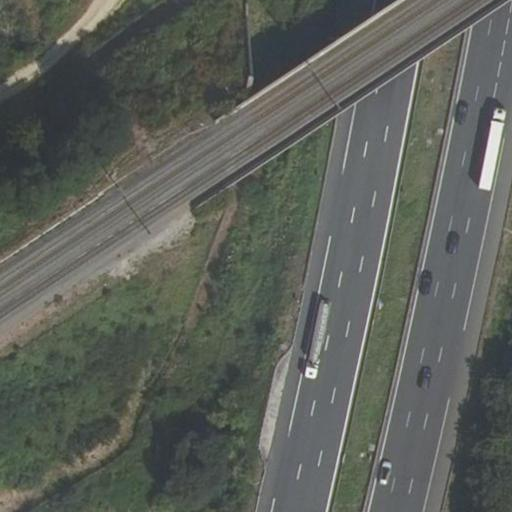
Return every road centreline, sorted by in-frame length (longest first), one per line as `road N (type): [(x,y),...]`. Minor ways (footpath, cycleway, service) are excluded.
road 1 (motorway): [(398,511),(502,0)]
road 2 (motorway): [(401,0),(299,511)]
road 3 (track): [(0,97),(44,74),(109,0)]
